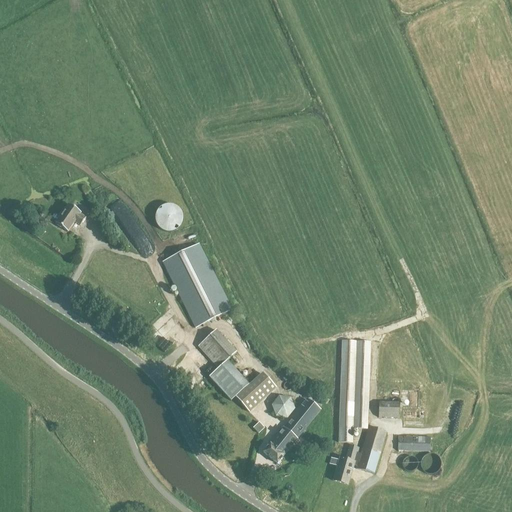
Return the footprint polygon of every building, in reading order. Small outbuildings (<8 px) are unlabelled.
[(68,205),(55,224),(68,233),(75,223),(80,227),(86,219),(80,215),(81,214),(68,205)] [(182,221),(182,220),(182,219),(182,218),(182,216),(182,215),(181,214),(180,213),(180,212),(179,211),(178,210),(177,209),(176,209),(175,208),(174,207),(173,207),(172,207),(170,206),(169,206),(168,206),(167,207),(165,207),(164,207),(163,208),(162,208),(161,209),(160,210),(159,210),(158,211),(157,212),(157,213),(156,215),(156,216),(155,217),(155,218),(155,219),(155,221),(155,222),(155,223),(156,224),(156,226),(157,227),(157,228),(158,229),(159,230),(160,230),(161,231),(162,232),(163,233),(164,233),(165,233),(166,234),(168,234),(169,234),(170,234),(171,234),(173,233),(174,233),(175,232),(176,232),(177,231),(178,230),(179,229),(180,228),(180,227),(181,226),(182,225),(182,224),(182,223),(182,221)] [(232,310),(199,245),(162,264),(195,329),(232,310)] [(197,349),(217,371),(227,361),(236,353),(216,331),(197,349)] [(353,430),(368,430),(369,393),(371,343),(342,342),(339,407),(338,444),(353,444),(353,430)] [(227,361),(217,371),(209,378),(230,402),(249,385),(227,361)] [(259,378),(237,397),(245,407),(268,388),(259,378)] [(378,419),(398,419),(399,393),(379,393),(378,419)] [(286,421),(294,412),(290,401),(279,399),(271,408),(275,418),(286,421)] [(284,428),(297,439),(319,412),(305,401),(284,428)] [(259,421),(248,409),(242,414),(253,426),(259,421)] [(402,428),(425,429),(425,411),(402,411),(402,428)] [(253,428),(259,433),(265,428),(260,422),(253,428)] [(284,456),(297,439),(284,428),(281,431),(280,430),(276,435),(277,436),(270,445),(263,454),(277,465),(284,457),(284,456)] [(369,428),(368,430),(361,454),(359,454),(359,452),(358,451),(359,449),(349,446),(345,460),(339,458),(338,461),(331,459),(329,465),(337,467),(333,482),(348,486),(354,467),(357,468),(357,470),(374,475),(386,433),(369,428)] [(398,437),(398,452),(430,453),(430,438),(398,437)] [(416,466),(416,463),(416,460),(414,458),(412,456),(410,455),(407,455),(405,455),(403,457),(401,459),(400,461),(399,464),(400,466),(401,468),(403,470),(405,471),(408,472),(411,471),(413,470),(415,468),(416,466)] [(439,465),(439,464),(438,462),(437,460),(436,459),(434,458),(432,457),(430,457),(428,457),(426,457),(424,459),(422,460),(421,462),(421,464),(420,466),(421,468),(421,470),(423,472),(424,473),(426,474),(428,475),(430,475),(433,474),(434,474),(436,472),(437,471),(438,469),(439,467),(439,465)]
